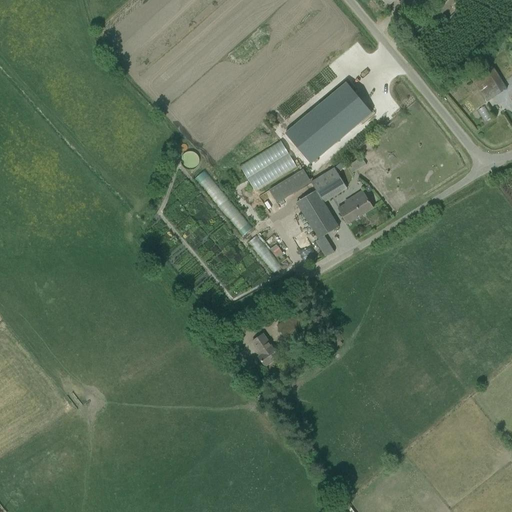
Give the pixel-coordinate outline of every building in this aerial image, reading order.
[(403,0),(400,3),(410,16),(428,0),(403,0)] [(346,46),(285,97),(310,128),(372,77),(346,46)] [(489,63),(472,73),(477,80),(473,82),(487,103),(507,90),(501,82),(494,69),(493,70),(490,66),(489,63)] [(474,104),(481,115),(487,111),(480,100),(474,104)] [(236,157),(251,185),(309,155),(295,127),(236,157)] [(189,144),(178,151),(186,163),(197,156),(189,144)] [(347,166),(352,173),(366,165),(362,158),(347,166)] [(302,162),(256,188),(268,208),(277,203),(273,196),(310,176),(302,162)] [(250,222),(202,164),(191,173),(238,231),(250,222)] [(296,202),(303,214),(310,226),(318,239),(338,227),(335,222),(323,203),(346,189),(342,183),(334,168),(310,182),(315,191),(296,202)] [(373,209),(368,200),(365,195),(355,201),(353,197),(351,198),(352,200),(338,209),(342,216),(347,224),(373,209)] [(271,268),(280,260),(252,230),(243,238),(271,268)] [(308,329),(303,321),(297,313),(277,326),(282,334),(288,342),(308,329)] [(278,357),(269,343),(263,335),(254,341),(263,355),(259,357),(265,366),(278,357)] [(255,368),(247,358),(241,350),(236,354),(235,351),(229,356),(245,376),(255,368)]
